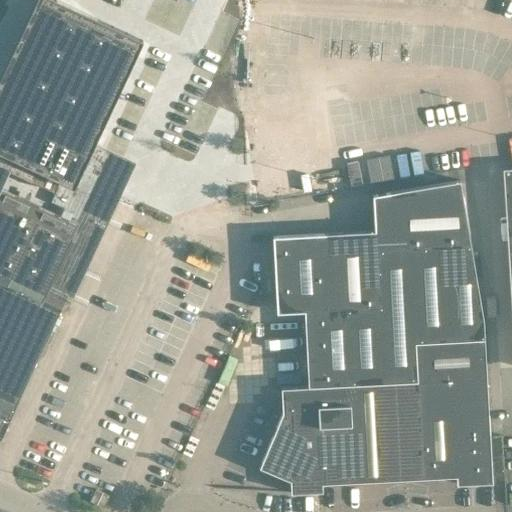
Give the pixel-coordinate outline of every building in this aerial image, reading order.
[(0,438),(66,295),(76,274),(82,277),(129,176),(88,157),(94,144),(114,99),(142,40),(68,6),(55,0),(35,0),(24,23),(18,36),(0,75),(0,438)] [(503,105),(507,172),(511,172),(511,0),(240,0),(246,85),(266,87),(266,86),(503,105)] [(483,337),(482,319),(459,180),(372,195),(373,231),(272,236),(276,313),(304,311),(307,386),(416,380),(414,341),(483,337)] [(483,337),(414,341),(416,380),(421,477),(455,475),(456,483),(491,481),(483,337)] [(290,493),(322,491),(321,483),(421,477),(416,380),(307,386),(280,388),(282,412),(258,467),(289,480),(290,493)] [(89,502),(102,508),(108,496),(94,489),(89,502)]
